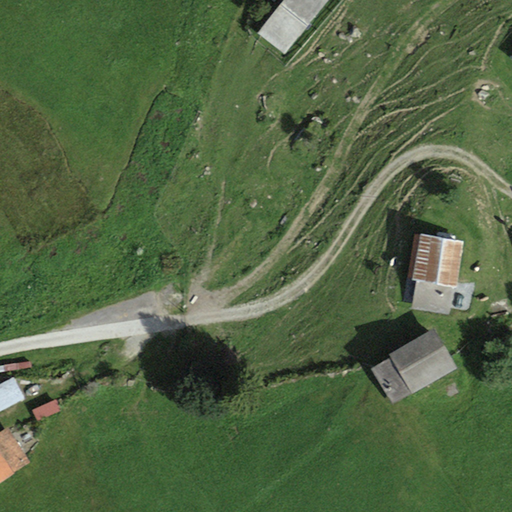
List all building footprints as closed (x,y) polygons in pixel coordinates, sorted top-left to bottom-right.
[(327,0),(283,0),(257,32),(284,54),(327,0)] [(463,241),(420,233),(411,279),(416,280),(411,308),(449,315),(463,241)] [(390,356),(370,368),(392,405),(456,367),(433,328),(388,354),(390,356)] [(13,377),(0,384),(0,413),(25,399),(13,377)] [(35,401),(38,411),(62,405),(59,395),(35,401)] [(0,481),(29,462),(6,428),(0,432),(0,481)]
